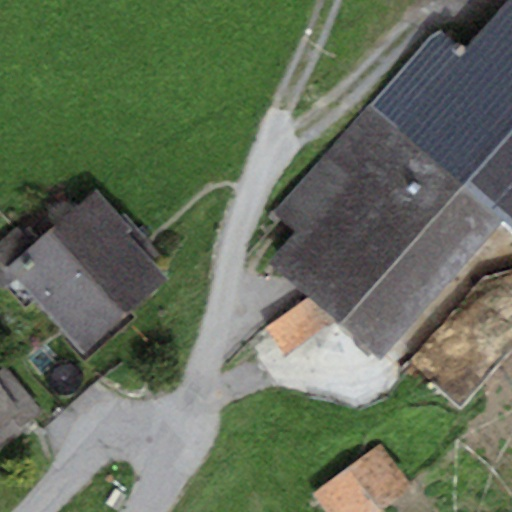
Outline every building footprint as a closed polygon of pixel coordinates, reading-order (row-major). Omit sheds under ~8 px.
[(511,0),(507,0),(463,51),(439,30),(277,214),(300,234),(274,263),(312,296),(335,316),(384,359),(503,225),(511,232),(511,0)] [(18,225),(0,241),(0,285),(4,289),(17,278),(83,352),(167,276),(126,231),(132,226),(95,186),(33,242),(18,225)] [(312,296),(264,327),(282,353),(335,316),(312,296)] [(97,381),(57,337),(24,367),(64,411),(97,381)] [(0,449),(43,417),(6,368),(0,372),(0,449)] [(383,511),(412,491),(379,448),(313,498),(323,511),(383,511)]
